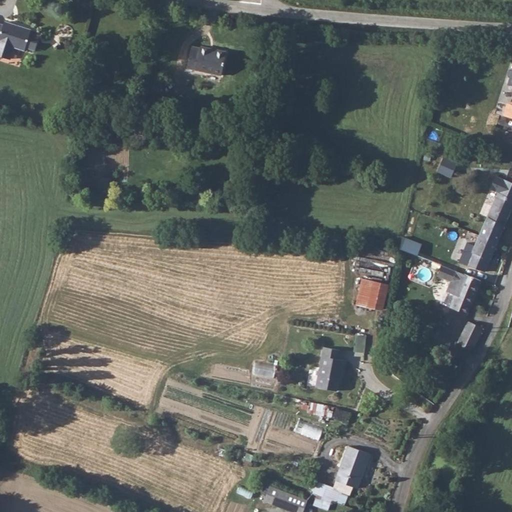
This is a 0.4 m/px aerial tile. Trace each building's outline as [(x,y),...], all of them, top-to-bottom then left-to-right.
[(0,41),(25,49),(26,44),(31,30),(32,27),(5,20),(2,23),(0,22),(0,41)] [(39,33),(31,30),(26,44),(35,47),(39,33)] [(0,54),(9,58),(13,46),(0,41),(0,54)] [(185,67),(220,74),(225,50),(199,45),(198,48),(190,46),(185,67)] [(511,117),(511,106),(504,105),(502,115),(511,117)] [(505,180),(500,178),(463,274),(481,280),(511,200),(511,186),(505,184),(505,180)] [(450,280),(453,270),(443,266),(440,277),(450,280)] [(463,274),(453,270),(450,280),(446,293),(456,297),(463,274)] [(468,315),(481,280),(463,274),(456,297),(455,301),(463,304),(460,312),(468,315)] [(379,310),(386,284),(359,278),(353,304),(379,310)] [(452,309),(460,312),(463,304),(455,301),(452,309)] [(474,349),(485,327),(470,322),(461,344),(474,349)] [(309,384),(328,388),(330,375),(332,375),(336,357),(332,358),(333,347),(316,344),(309,384)] [(273,377),(274,363),(253,361),(251,375),(273,377)] [(307,414),(321,416),(323,405),(308,402),(307,414)] [(335,408),(331,417),(345,423),(349,414),(335,408)] [(298,424),(297,433),(315,434),(315,426),(298,424)] [(365,448),(345,442),(332,486),(347,491),(349,483),(355,484),(365,448)] [(261,495),(298,509),(303,493),(267,479),(261,495)]
